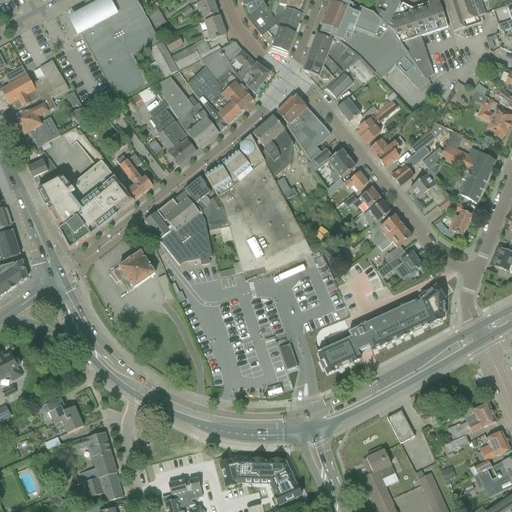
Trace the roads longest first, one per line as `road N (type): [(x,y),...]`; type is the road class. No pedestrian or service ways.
road 1 (residential): [(289,77),(323,107),(440,260),(474,274)]
road 2 (tertiary): [(309,412),(216,414),(153,389),(93,351)]
road 3 (tertiary): [(317,429),(481,340)]
road 4 (tertiary): [(475,328),(400,373),(309,412)]
road 5 (tertiary): [(138,399),(242,436),(299,433)]
road 6 (tertiary): [(56,281),(0,149)]
